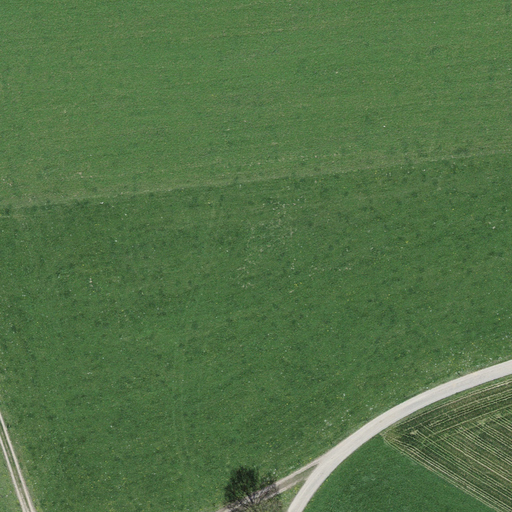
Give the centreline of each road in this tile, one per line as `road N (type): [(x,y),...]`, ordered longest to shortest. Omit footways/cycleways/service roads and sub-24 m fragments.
road 1 (track): [(294,511),(315,478),(375,423),(511,365)]
road 2 (track): [(337,454),(230,511)]
